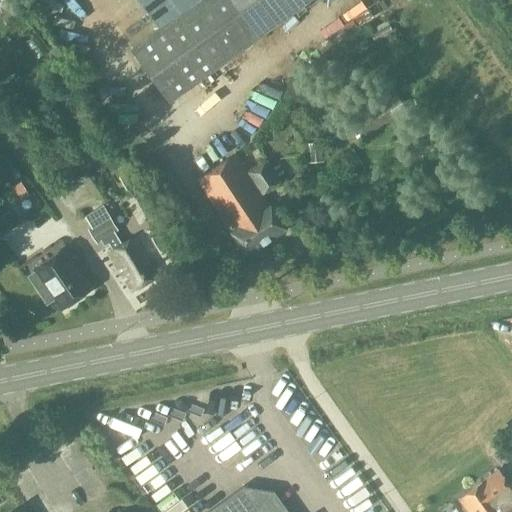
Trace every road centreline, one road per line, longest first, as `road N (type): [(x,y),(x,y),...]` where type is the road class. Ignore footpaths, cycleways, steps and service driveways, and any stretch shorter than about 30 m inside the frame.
road 1 (primary): [(142,352),(511,278)]
road 2 (unclassified): [(142,352),(136,322),(0,113)]
road 3 (primary): [(0,381),(142,352)]
